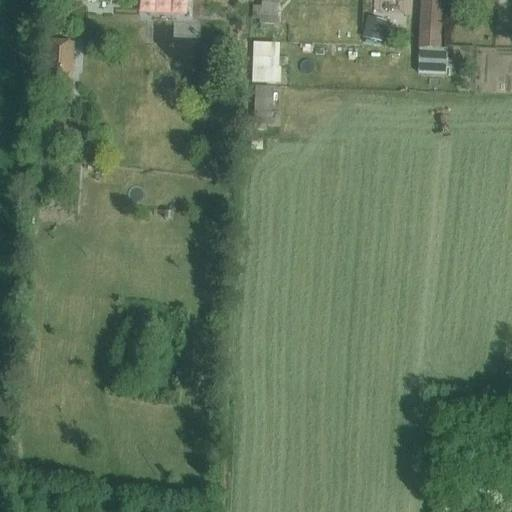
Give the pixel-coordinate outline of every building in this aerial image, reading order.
[(253,6),(252,20),(260,20),(259,25),(278,27),(279,0),(261,0),(261,7),(253,6)] [(421,0),(418,75),(446,76),(448,52),(441,51),(443,0),(421,0)] [(368,18),(363,38),(382,44),(388,23),(368,18)] [(50,43),(47,94),(73,95),(75,45),(50,43)] [(254,45),(252,85),(281,86),(281,70),(279,70),(280,46),(254,45)] [(176,81),(164,94),(177,106),(189,93),(176,81)] [(256,88),(254,126),(272,127),(274,88),(256,88)] [(210,145),(207,166),(227,169),(230,148),(210,145)]
